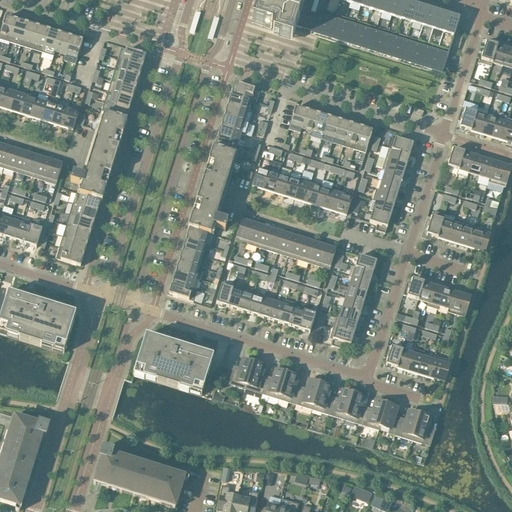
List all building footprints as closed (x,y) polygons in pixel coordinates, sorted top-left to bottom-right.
[(258,0),(251,25),(256,26),(270,31),(271,28),(274,29),(271,38),(281,41),(291,44),(296,27),(304,30),(311,32),(318,34),(442,73),(448,55),(453,39),(459,20),(452,18),(453,17),(452,17),(452,18),(450,17),(450,16),(450,17),(442,15),(442,14),(442,15),(440,14),(440,13),(439,13),(439,14),(432,12),(432,11),(431,11),(429,11),(429,10),(429,11),(421,8),(422,8),(421,7),(421,8),(419,8),(419,7),(411,5),(411,4),(411,5),(409,4),(409,3),(408,4),(401,2),(401,1),(400,2),(398,1),(399,0),(398,0),(398,1),(394,0),(258,0)] [(0,41),(9,44),(16,22),(14,21),(5,18),(4,22),(3,22),(2,27),(0,33),(0,41)] [(20,47),(27,25),(16,22),(9,44),(20,47)] [(31,51),(38,29),(27,25),(20,47),(31,51)] [(42,54),(49,32),(38,29),(31,51),(42,54)] [(53,57),(60,35),(49,32),(42,54),(53,57)] [(65,56),(71,39),(60,35),(53,57),(53,58),(55,53),(65,56)] [(79,51),(82,42),(71,39),(65,56),(77,60),(79,51)] [(490,68),(497,47),(486,43),(479,64),(490,68)] [(501,68),(507,50),(497,47),(490,68),(491,68),(492,65),(501,68)] [(511,71),(511,69),(511,51),(507,50),(501,68),(511,71)] [(117,61),(142,68),(145,57),(141,56),(142,56),(137,54),(136,54),(125,51),(122,62),(117,60),(117,61)] [(139,79),(142,68),(117,61),(114,72),(139,79)] [(135,90),(139,79),(114,72),(110,82),(135,90)] [(132,101),(135,90),(110,82),(107,93),(132,101)] [(230,96),(255,104),(259,92),(243,88),(243,87),(238,86),(234,85),(230,96)] [(0,108),(10,112),(16,91),(6,88),(0,107),(0,108)] [(20,115),(26,98),(16,95),(17,91),(16,91),(10,112),(20,115)] [(128,112),(132,101),(107,93),(107,94),(112,95),(108,106),(128,112)] [(252,115),(255,104),(230,96),(227,107),(252,115)] [(31,118),(36,101),(26,98),(20,115),(31,118)] [(41,122),(47,101),(47,100),(46,104),(36,101),(31,118),(41,122)] [(51,125),(58,104),(47,101),(41,122),(51,125)] [(62,128),(67,110),(57,107),(59,104),(58,104),(51,125),(62,128)] [(101,115),(103,116),(126,123),(125,123),(128,112),(108,106),(105,105),(101,115)] [(248,126),(252,115),(227,107),(224,118),(248,126)] [(299,134),(306,112),(295,109),(292,118),(288,131),(299,134)] [(67,110),(62,128),(72,132),(78,114),(67,110)] [(470,132),(475,115),(460,110),(457,122),(461,124),(459,129),(470,132)] [(310,138),(317,116),(306,112),(299,134),(300,135),(301,130),(311,133),(310,138)] [(480,135),(486,118),(475,115),(470,132),(471,133),(471,132),(480,135)] [(118,151),(126,123),(103,116),(95,143),(95,144),(96,144),(97,144),(118,151)] [(321,141),(328,119),(317,116),(310,138),(321,141)] [(245,136),(248,126),(224,118),(220,129),(245,136)] [(491,139),(496,121),(486,118),(480,135),(491,139)] [(327,120),(321,141),(332,144),(333,140),(339,122),(333,120),(328,119),(327,120)] [(501,142),(507,121),(506,124),(496,121),(491,139),(501,142)] [(511,122),(507,121),(501,142),(511,145),(511,144),(511,122)] [(343,148),(350,126),(339,122),(333,140),(344,143),(342,148),(343,148)] [(354,151),(361,129),(350,126),(343,148),(354,151)] [(245,137),(245,136),(220,129),(217,140),(237,146),(240,135),(245,137)] [(361,129),(354,151),(365,155),(369,142),(371,137),(372,133),(363,130),(361,129)] [(387,149),(388,150),(409,156),(413,146),(390,139),(387,149)] [(234,156),(237,146),(217,140),(214,150),(212,150),(235,157),(234,156)] [(97,144),(96,144),(95,144),(95,143),(94,147),(88,164),(86,172),(84,178),(73,174),(70,183),(81,187),(79,195),(76,194),(76,195),(102,203),(109,180),(111,172),(116,155),(118,151),(97,144)] [(0,169),(3,170),(10,149),(0,145),(0,169)] [(14,173),(20,152),(10,149),(3,170),(14,173)] [(227,185),(235,157),(212,150),(204,176),(204,177),(224,184),(225,184),(226,184),(226,185),(226,184),(227,185)] [(406,167),(409,156),(388,150),(385,160),(406,167)] [(458,171),(458,169),(463,153),(452,150),(447,168),(458,171)] [(24,177),(30,155),(20,152),(14,173),(24,177)] [(468,175),(474,157),(464,154),(463,153),(458,169),(458,171),(457,174),(458,177),(464,179),(467,177),(468,174),(468,175)] [(34,180),(41,159),(30,155),(24,177),(34,180)] [(478,178),(484,160),(474,157),(468,175),(478,178)] [(44,183),(51,162),(41,159),(34,180),(44,183)] [(403,177),(406,167),(385,160),(382,170),(385,171),(403,177)] [(488,184),(494,163),(484,160),(478,178),(488,181),(487,184),(488,184)] [(51,162),(44,183),(55,186),(62,165),(51,162)] [(508,178),(502,176),(505,167),(494,163),(488,184),(504,190),(508,178)] [(263,191),(269,170),(268,173),(257,170),(252,188),(263,191)] [(273,194),(280,173),(269,170),(263,191),(273,194)] [(400,187),(403,177),(385,171),(382,170),(381,171),(385,172),(382,182),(400,187)] [(283,197),(289,180),(279,177),(280,173),(273,194),(283,197)] [(224,184),(204,177),(196,201),(195,206),(187,229),(214,238),(214,237),(210,236),(213,228),(224,232),(227,223),(216,219),(218,213),(219,209),(227,185),(226,184),(226,185),(226,184),(225,184),(224,184)] [(294,201),(300,179),(299,183),(289,180),(283,197),(294,201)] [(304,204),(311,183),(300,179),(294,201),(304,204)] [(396,198),(400,187),(382,182),(379,192),(375,190),(375,191),(396,198)] [(314,207),(321,186),(311,183),(304,204),(314,207)] [(325,210),(330,192),(321,190),(322,186),(321,186),(314,207),(325,210)] [(393,208),(396,198),(375,191),(372,201),(375,202),(393,208)] [(335,213),(342,192),(341,192),(340,195),(330,192),(325,210),(335,213)] [(335,213),(346,217),(352,196),(342,192),(335,213)] [(101,203),(102,203),(76,195),(72,205),(97,213),(100,203),(101,203)] [(390,218),(393,208),(375,202),(372,201),(369,212),(372,213),(390,218)] [(94,224),(97,213),(72,205),(69,216),(94,224)] [(1,213),(0,216),(0,237),(4,239),(11,217),(1,213)] [(387,229),(390,218),(372,213),(369,224),(376,226),(374,232),(384,235),(386,229),(387,229)] [(90,235),(94,224),(69,216),(65,227),(90,235)] [(11,217),(4,239),(15,242),(20,225),(22,220),(11,217)] [(437,239),(442,222),(431,218),(426,236),(437,239)] [(246,246),(252,225),(241,221),(235,242),(246,246)] [(447,242),(454,221),(453,221),(452,224),(442,222),(437,239),(437,240),(437,239),(447,242)] [(457,246),(464,224),(454,221),(447,242),(457,246)] [(25,246),(32,224),(31,224),(30,228),(20,225),(15,242),(25,246)] [(32,224),(25,246),(36,249),(42,228),(32,224)] [(468,249),(474,228),(464,224),(457,246),(468,249)] [(256,249),(263,228),(252,225),(246,246),(256,249)] [(87,246),(90,235),(65,227),(62,238),(87,246)] [(266,252),(273,231),(263,228),(256,249),(266,252)] [(491,233),(490,233),(474,228),(468,249),(478,252),(481,243),(487,245),(491,233)] [(210,249),(214,238),(187,229),(187,230),(189,230),(185,241),(210,249)] [(277,255),(283,234),(273,231),(266,252),(277,255)] [(287,259),(294,237),(283,234),(277,255),(287,259)] [(297,262),(304,241),(294,237),(287,259),(297,262)] [(83,257),(87,246),(62,238),(59,249),(83,257)] [(207,259),(210,249),(185,241),(182,252),(207,259)] [(308,265),(314,244),(304,241),(297,262),(308,265)] [(318,268),(325,247),(314,244),(308,265),(318,268)] [(329,272),(335,250),(325,247),(318,268),(329,272)] [(80,268),(83,257),(59,249),(55,260),(71,265),(76,267),(80,268)] [(203,270),(207,259),(182,252),(179,263),(203,270)] [(351,267),(373,274),(376,263),(358,257),(355,268),(351,267)] [(200,281),(203,270),(179,263),(175,273),(200,281)] [(369,284),(373,274),(351,267),(348,278),(369,284)] [(200,282),(200,281),(175,273),(172,284),(197,292),(192,290),(195,280),(200,282)] [(366,295),(369,284),(348,278),(351,279),(348,289),(366,295)] [(417,301),(423,284),(412,280),(410,286),(406,284),(402,297),(417,301)] [(193,303),(197,292),(172,284),(168,296),(172,297),(177,299),(193,303)] [(226,308),(233,287),(222,284),(215,305),(226,308)] [(426,308),(433,287),(423,284),(424,284),(423,284),(417,301),(427,304),(426,308)] [(237,311),(242,294),(233,291),(234,287),(233,287),(226,308),(237,311)] [(437,311),(443,290),(433,287),(426,308),(437,311)] [(363,305),(366,295),(348,289),(345,299),(363,305)] [(447,314),(454,293),(443,290),(437,311),(438,311),(439,308),(447,311),(446,314),(447,314)] [(247,315),(254,293),(253,293),(252,297),(242,294),(237,311),(247,315)] [(257,318),(264,297),(254,293),(247,315),(257,318)] [(468,308),(467,308),(462,306),(465,297),(454,293),(447,314),(464,320),(468,308)] [(0,318),(0,334),(63,355),(76,315),(52,308),(51,310),(42,307),(42,305),(8,294),(0,318)] [(268,321),(274,300),(264,297),(257,318),(268,321)] [(360,315),(363,305),(345,299),(342,310),(360,315)] [(278,324),(284,303),(274,300),(268,321),(278,324)] [(288,327),(294,310),(284,307),(285,303),(284,303),(278,324),(288,327)] [(298,331),(304,313),(294,310),(288,327),(298,331)] [(357,326),(360,315),(342,310),(339,319),(336,318),(335,319),(357,326)] [(304,313),(298,331),(309,334),(315,316),(304,313)] [(353,336),(357,326),(335,319),(332,329),(353,336)] [(350,347),(353,336),(332,329),(329,340),(332,341),(330,347),(339,350),(341,344),(350,347)] [(133,376),(201,397),(213,358),(178,347),(178,350),(168,347),(169,344),(145,337),(133,376)] [(396,369),(402,352),(387,347),(383,359),(387,361),(385,366),(396,369)] [(412,355),(406,372),(417,376),(422,358),(424,353),(413,350),(412,355)] [(406,372),(412,355),(402,352),(396,369),(397,370),(397,369),(406,372)] [(427,379),(434,358),(433,358),(432,361),(422,358),(417,376),(427,379)] [(450,363),(449,363),(434,358),(427,379),(438,382),(441,373),(447,375),(450,363)] [(246,386),(254,362),(244,359),(244,361),(242,361),(239,372),(232,370),(228,385),(235,388),(236,383),(246,386),(244,390),(245,391),(246,386)] [(261,396),(266,381),(261,379),(264,368),(262,367),(263,365),(254,362),(246,386),(245,391),(261,396)] [(279,397),(287,372),(278,370),(277,372),(275,371),(272,383),(266,381),(261,396),(278,401),(279,397)] [(295,406),(299,391),(294,390),(297,378),(296,378),(296,375),(287,372),(279,397),(278,401),(295,406)] [(312,408),(320,383),(311,380),(310,382),(309,382),(305,393),(299,391),(295,406),(311,411),(312,408)] [(328,416),(332,402),(327,400),(330,388),(329,388),(330,386),(320,383),(312,408),(311,411),(328,416)] [(346,418),(353,393),(344,390),(343,393),(342,392),(338,403),(332,402),(328,416),(344,422),(346,418)] [(361,427),(366,412),(360,410),(364,399),(362,398),(363,396),(353,393),(346,418),(344,422),(361,427)] [(379,427),(387,403),(377,401),(377,403),(375,402),(372,414),(366,412),(361,427),(378,432),(379,427)] [(394,437),(399,422),(393,421),(397,409),(395,409),(396,406),(387,403),(379,427),(378,432),(380,428),(389,431),(388,435),(394,437)] [(412,438),(420,414),(411,411),(410,413),(408,413),(405,424),(399,422),(394,437),(411,442),(412,438)] [(429,448),(434,433),(427,431),(430,420),(429,419),(429,417),(420,414),(412,438),(411,442),(429,448)] [(15,511),(19,511),(20,511),(22,507),(21,507),(20,508),(17,507),(40,436),(42,437),(45,438),(49,427),(38,424),(38,426),(17,420),(0,475),(0,502),(16,507),(15,509),(15,511)] [(188,481),(188,480),(188,479),(188,478),(187,478),(186,477),(184,477),(112,454),(113,452),(102,449),(99,459),(101,460),(95,480),(93,484),(93,485),(174,511),(174,510),(183,482),(184,483),(185,483),(186,483),(187,482),(188,481)] [(235,511),(238,497),(232,495),(228,495),(229,489),(221,487),(219,497),(216,511),(235,511)] [(238,497),(235,511),(254,511),(256,504),(258,494),(250,493),(249,499),(238,497)] [(296,511),(298,505),(280,500),(279,506),(277,511),(296,511)] [(277,511),(279,506),(268,503),(266,509),(259,507),(257,511),(277,511)]
